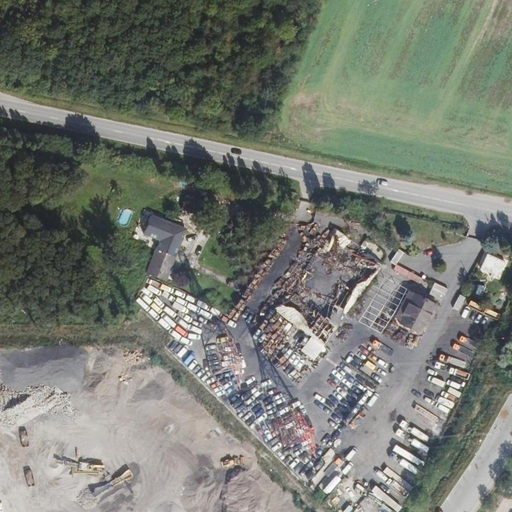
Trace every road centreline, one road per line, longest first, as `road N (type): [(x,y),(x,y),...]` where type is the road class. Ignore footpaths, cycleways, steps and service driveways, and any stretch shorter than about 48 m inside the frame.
road 1 (secondary): [(511,217),(0,109)]
road 2 (unknown): [(376,434),(437,330),(481,211)]
